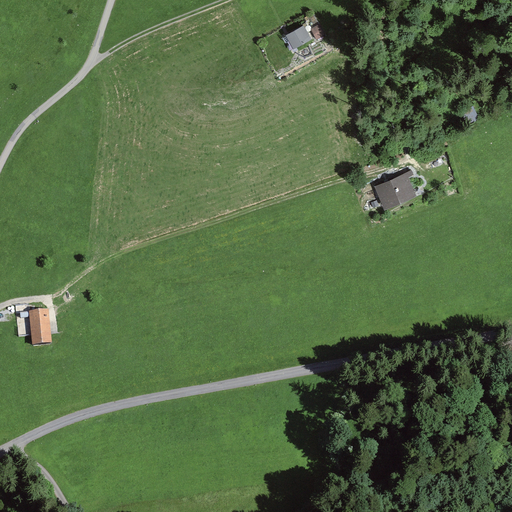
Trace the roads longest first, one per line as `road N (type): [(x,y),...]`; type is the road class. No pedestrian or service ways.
road 1 (unclassified): [(511,337),(85,410),(0,452)]
road 2 (track): [(356,180),(114,254),(50,296)]
road 3 (unclassified): [(111,0),(82,74),(16,133),(0,164)]
road 4 (track): [(226,0),(90,62)]
